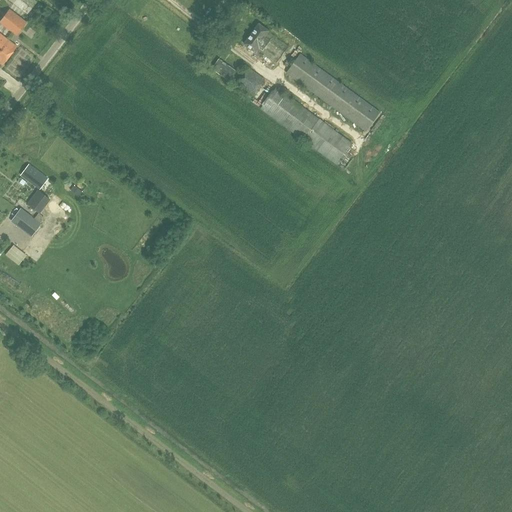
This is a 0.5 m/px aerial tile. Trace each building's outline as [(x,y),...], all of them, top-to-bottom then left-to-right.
[(21,0),(19,0),(17,4),(28,12),(32,7),(21,0)] [(0,21),(0,22),(17,35),(26,22),(9,9),(0,21)] [(256,21),(244,36),(257,45),(251,53),(262,61),(271,50),(268,48),(276,37),(256,21)] [(0,62),(3,65),(17,47),(0,33),(0,62)] [(287,73),(366,131),(380,112),(300,54),(287,73)] [(235,70),(219,59),(212,69),(228,80),(235,70)] [(236,84),(253,96),(264,80),(248,68),(236,84)] [(261,108),(337,164),(340,160),(341,161),(350,148),(349,148),(352,144),(276,88),(273,92),(272,91),(262,104),(264,105),(261,108)] [(23,176),(40,189),(48,178),(30,165),(23,176)] [(82,192),(74,185),(70,190),(78,196),(82,192)] [(41,204),(47,193),(40,189),(34,200),(41,204)] [(34,218),(21,207),(10,221),(31,237),(41,224),(40,223),(44,218),(38,214),(34,218)]
